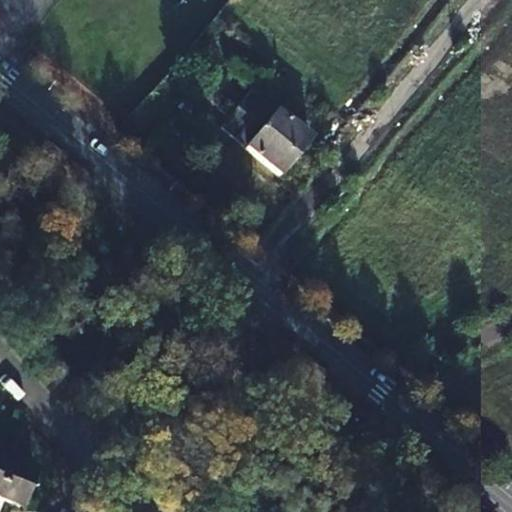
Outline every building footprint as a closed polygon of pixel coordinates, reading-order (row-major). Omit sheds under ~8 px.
[(274,0),(267,8),(346,84),(380,49),(328,0),(274,0)] [(253,95),(237,113),(294,159),(309,141),(253,95)] [(452,101),(436,120),(505,177),(511,169),(503,161),(511,152),(452,101)] [(294,159),(237,113),(226,103),(219,112),(228,120),(219,130),(278,178),(294,159)] [(168,129),(178,138),(192,120),(182,112),(168,129)] [(505,177),(436,120),(421,138),(480,186),(489,176),(499,184),(505,177)] [(361,244),(428,294),(457,254),(390,204),(361,244)] [(0,459),(0,502),(19,511),(34,474),(0,459)]
